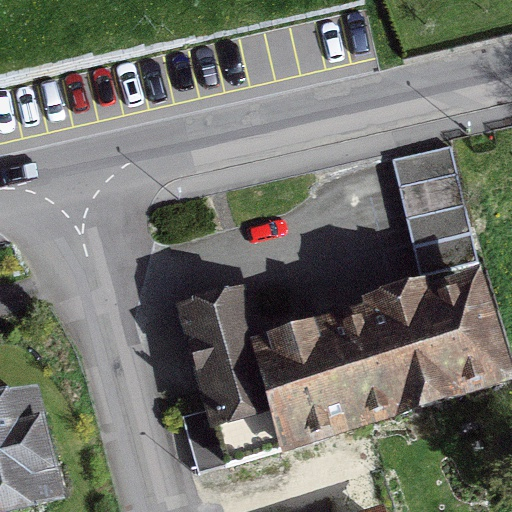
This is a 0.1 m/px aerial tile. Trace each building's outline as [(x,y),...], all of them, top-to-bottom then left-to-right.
[(478,265),(450,148),(392,162),(420,279),(478,265)] [(354,428),(502,382),(473,289),(422,304),(421,298),(374,312),(376,318),(325,334),(354,428)] [(211,410),(227,467),(281,450),(256,355),(240,299),(183,314),(211,410)] [(325,334),(256,355),(281,450),(354,428),(325,334)] [(0,511),(4,511),(53,501),(30,403),(0,410),(0,511)] [(198,475),(227,467),(211,410),(182,418),(198,475)]
